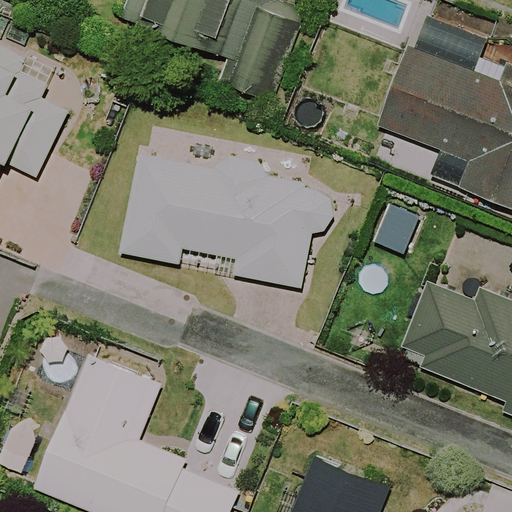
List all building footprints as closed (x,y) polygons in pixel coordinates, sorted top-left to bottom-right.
[(236,0),(119,0),(116,10),(214,52),(236,0)] [(309,11),(283,0),(249,0),(211,89),(265,113),(309,11)] [(53,74),(0,49),(0,173),(3,167),(36,183),(68,114),(40,101),(53,74)] [(478,76),(411,51),(382,130),(470,163),(460,190),(511,209),(511,67),(485,57),(478,76)] [(343,195),(138,153),(118,254),(179,267),(183,249),(221,257),(218,273),(301,290),(313,230),(335,235),(343,195)] [(501,418),(511,422),(511,291),(482,280),(474,300),(436,285),(403,369),(504,409),(501,418)] [(162,386),(90,357),(35,491),(87,511),(231,511),(239,493),(184,470),(187,463),(138,443),(162,386)] [(377,511),(387,488),(314,458),(292,511),(377,511)]
